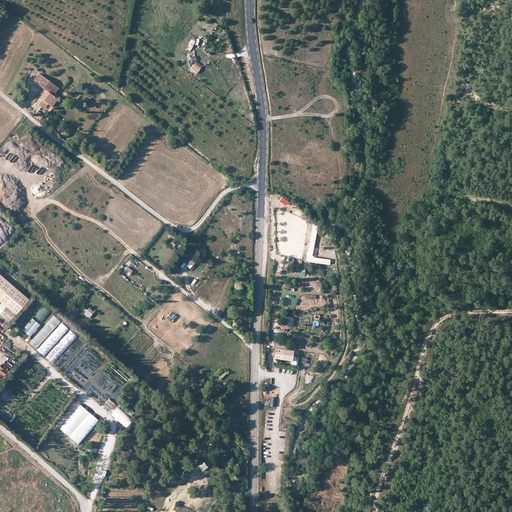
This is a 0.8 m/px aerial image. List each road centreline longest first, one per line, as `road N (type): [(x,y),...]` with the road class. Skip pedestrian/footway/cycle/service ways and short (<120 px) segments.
road 1 (tertiary): [(249,0),(263,151),(253,511)]
road 2 (track): [(511,311),(464,312),(436,323),(373,511)]
